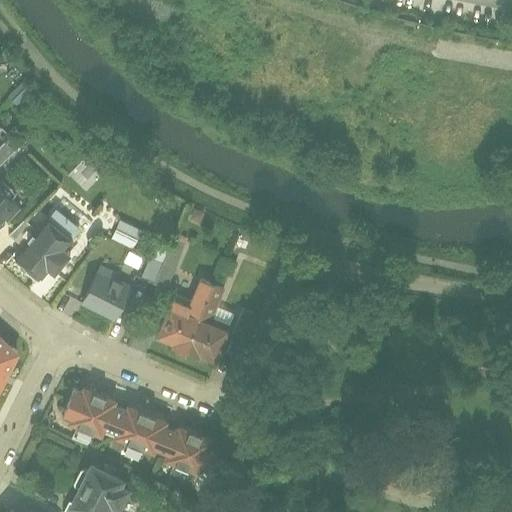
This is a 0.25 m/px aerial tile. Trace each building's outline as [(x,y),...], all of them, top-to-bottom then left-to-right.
[(0,143),(0,162),(13,150),(3,140),(0,143)] [(23,218),(10,236),(22,245),(15,254),(42,274),(48,265),(53,269),(70,247),(66,244),(75,232),(48,211),(35,228),(23,218)] [(111,240),(134,246),(139,227),(116,221),(111,240)] [(167,288),(184,242),(171,238),(168,247),(153,242),(140,278),(167,288)] [(98,264),(81,300),(116,316),(133,281),(98,264)] [(175,293),(156,338),(216,362),(235,314),(218,307),(226,285),(203,276),(193,300),(175,293)] [(0,384),(15,338),(0,333),(0,384)] [(209,437),(70,380),(53,422),(94,439),(95,435),(137,452),(132,464),(177,483),(182,470),(194,475),(209,437)] [(120,472),(85,455),(63,500),(88,511),(102,511),(108,500),(116,503),(126,482),(117,478),(120,472)] [(36,511),(9,498),(1,511),(36,511)]
